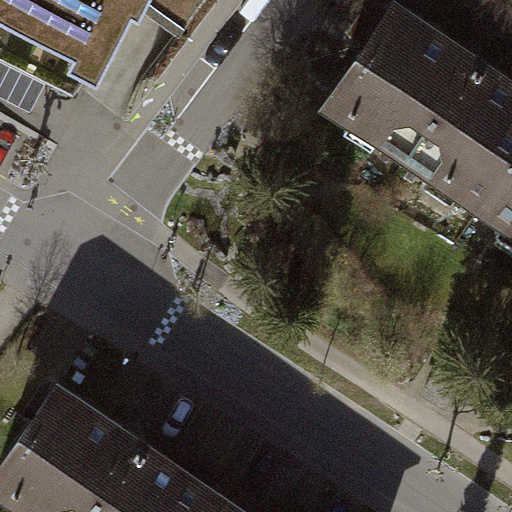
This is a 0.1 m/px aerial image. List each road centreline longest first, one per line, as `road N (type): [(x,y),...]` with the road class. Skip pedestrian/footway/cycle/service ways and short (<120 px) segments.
road 1 (residential): [(58,250),(461,511)]
road 2 (residential): [(295,0),(178,156),(58,250)]
